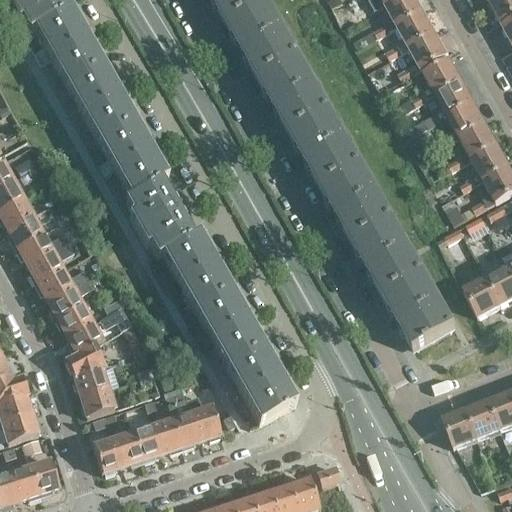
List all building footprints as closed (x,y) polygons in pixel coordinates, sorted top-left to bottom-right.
[(29,39),(34,36),(64,19),(64,18),(53,0),(1,0),(18,28),(21,26),(29,39)] [(268,6),(264,0),(209,0),(213,7),(217,5),(222,13),(217,15),(226,30),(268,6)] [(379,0),(385,11),(404,0),(379,0)] [(397,32),(423,18),(412,0),(404,0),(385,11),(392,23),(386,29),(390,37),(397,32)] [(511,0),(498,0),(488,6),(501,28),(511,21),(511,0)] [(299,61),(268,6),(226,30),(234,45),(239,42),(243,50),(239,52),(244,61),(248,59),(253,67),(248,70),(257,85),(299,61)] [(361,14),(366,22),(378,15),(374,8),(361,14)] [(34,36),(66,92),(101,72),(88,48),(88,42),(83,39),(69,16),(70,15),(70,14),(64,18),(64,19),(34,36)] [(402,58),(410,54),(435,40),(423,18),(397,32),(405,46),(398,51),(402,58)] [(511,25),(502,31),(511,48),(511,25)] [(358,55),(390,37),(386,29),(354,47),(358,55)] [(408,70),(409,73),(410,72),(414,80),(421,75),(422,76),(447,62),(435,40),(410,54),(416,66),(408,70)] [(390,66),(402,58),(398,51),(386,58),(390,66)] [(330,115),(299,61),(257,85),(265,99),(270,97),(275,105),(271,107),(276,116),(280,114),(284,122),(280,124),(288,139),(330,115)] [(436,101),(461,87),(449,65),(423,79),(430,91),(423,95),(424,98),(412,104),(412,105),(406,109),(390,118),(394,125),(411,115),(416,112),(428,105),(436,101)] [(66,92),(98,148),(133,128),(120,104),(120,99),(115,96),(101,72),(66,92)] [(410,72),(409,73),(398,79),(402,87),(414,80),(410,72)] [(368,78),(380,99),(387,95),(375,74),(368,78)] [(448,122),(473,108),(461,87),(436,101),(443,113),(435,118),(436,119),(441,127),(448,123),(448,122)] [(460,144),(485,130),(473,108),(448,122),(448,123),(454,134),(448,141),(452,148),(460,144)] [(361,170),(330,115),(288,139),(297,154),(301,151),(306,159),(302,161),(307,170),(311,168),(315,176),(311,179),(319,194),(361,170)] [(428,134),(441,127),(436,119),(424,127),(428,134)] [(424,137),(428,134),(424,127),(420,129),(424,137)] [(98,148),(130,204),(160,187),(161,188),(167,185),(166,184),(165,184),(152,161),(152,155),(147,152),(133,128),(98,148)] [(472,165),(497,151),(485,130),(460,144),(466,156),(461,159),(460,162),(465,170),(472,165)] [(440,155),(452,148),(448,141),(436,148),(440,155)] [(477,191),(484,187),(509,173),(497,151),(472,165),(478,177),(470,182),(471,184),(477,191)] [(452,177),(465,170),(460,162),(448,169),(452,177)] [(24,171),(28,178),(37,173),(33,166),(24,171)] [(0,190),(6,187),(7,188),(12,186),(2,168),(0,168),(0,190)] [(430,189),(452,177),(448,169),(426,181),(430,189)] [(393,224),(361,170),(319,194),(328,208),(332,206),(337,214),(333,216),(338,225),(342,222),(347,230),(342,233),(351,248),(393,224)] [(37,173),(28,178),(32,185),(41,180),(37,173)] [(511,178),(509,173),(484,187),(496,209),(511,199),(511,178)] [(464,198),(477,191),(471,184),(460,190),(464,198)] [(0,216),(22,204),(12,186),(7,188),(6,187),(0,190),(0,216)] [(157,264),(162,261),(192,244),(192,243),(179,220),(179,214),(174,212),(161,188),(160,187),(130,204),(125,207),(132,220),(129,222),(146,253),(150,251),(157,264)] [(448,206),(464,198),(460,190),(444,199),(448,206)] [(44,207),(48,213),(60,206),(56,199),(44,207)] [(2,229),(6,236),(17,230),(15,228),(26,222),(27,223),(31,221),(22,204),(0,216),(0,228),(1,230),(2,229)] [(472,212),(476,219),(488,212),(484,205),(472,212)] [(60,206),(48,213),(52,220),(64,213),(60,206)] [(502,210),(481,222),(485,229),(506,218),(502,210)] [(446,217),(454,231),(465,225),(457,211),(446,217)] [(9,245),(15,255),(42,240),(31,221),(27,223),(26,222),(15,228),(17,230),(6,236),(10,244),(9,245)] [(485,229),(481,222),(466,230),(470,238),(485,229)] [(424,279),(393,224),(351,248),(359,263),(363,260),(368,268),(364,270),(369,279),(373,277),(378,285),(373,287),(382,303),(424,279)] [(458,234),(444,242),(448,249),(463,241),(458,234)] [(162,261),(195,318),(230,298),(216,273),(216,267),(211,265),(198,241),(199,240),(198,239),(192,243),(192,244),(162,261)] [(22,265),(26,272),(37,266),(35,263),(46,258),(48,261),(68,250),(63,240),(47,249),(42,240),(15,255),(21,266),(22,265)] [(29,280),(35,291),(62,276),(57,268),(73,259),(68,250),(48,261),(46,258),(35,263),(37,266),(26,272),(30,279),(29,280)] [(487,283),(485,284),(500,311),(511,305),(511,281),(507,272),(494,279),(488,269),(482,273),(487,283)] [(42,301),(47,309),(56,304),(54,301),(62,297),(63,298),(88,285),(83,276),(67,285),(62,276),(35,291),(40,302),(42,301)] [(455,334),(424,279),(382,303),(390,317),(395,314),(399,322),(395,325),(400,334),(404,331),(409,339),(404,342),(413,358),(455,334)] [(500,311),(485,284),(463,296),(478,323),(500,311)] [(49,316),(54,327),(82,311),(76,302),(93,293),(88,285),(63,298),(62,297),(54,301),(56,304),(47,309),(50,315),(49,316)] [(195,318),(227,374),(262,354),(248,329),(248,324),(243,321),(230,298),(195,318)] [(103,313),(107,320),(120,313),(116,306),(103,313)] [(62,336),(66,343),(76,337),(75,334),(85,329),(86,330),(90,328),(82,311),(54,327),(60,337),(62,336)] [(120,313),(107,320),(111,327),(120,323),(124,320),(120,313)] [(68,351),(74,362),(75,363),(93,353),(102,348),(90,328),(86,330),(85,329),(75,334),(76,337),(66,343),(70,350),(68,351)] [(129,359),(133,366),(142,362),(146,360),(138,345),(134,348),(138,354),(129,359)] [(74,386),(101,376),(105,374),(93,353),(75,363),(74,362),(64,367),(74,386)] [(262,354),(227,374),(259,430),(257,430),(258,431),(296,410),(295,409),(294,409),(280,386),(281,380),(276,377),(262,354)] [(0,386),(11,382),(6,372),(7,370),(3,363),(1,363),(0,361),(0,386)] [(136,377),(139,384),(152,380),(149,372),(146,374),(136,377)] [(77,396),(79,404),(91,400),(90,397),(101,393),(102,395),(107,393),(101,376),(74,386),(72,389),(74,395),(77,396)] [(152,380),(139,384),(141,392),(155,388),(152,380)] [(0,410),(26,402),(27,401),(22,384),(14,387),(11,382),(0,386),(0,410)] [(91,400),(79,404),(82,411),(80,414),(82,420),(85,422),(86,424),(114,415),(107,393),(102,395),(101,393),(90,397),(91,400)] [(172,425),(171,425),(181,456),(193,453),(192,450),(202,447),(197,435),(194,436),(191,424),(192,423),(187,406),(185,407),(180,393),(163,399),(167,411),(172,425)] [(511,398),(489,407),(500,436),(511,431),(511,398)] [(0,410),(0,428),(1,430),(32,420),(31,418),(32,416),(30,409),(28,408),(26,402),(0,410)] [(197,402),(187,406),(192,423),(191,424),(194,436),(197,435),(202,447),(208,445),(209,447),(218,444),(218,442),(220,441),(211,412),(201,415),(197,402)] [(153,406),(144,409),(147,418),(156,416),(153,406)] [(489,407),(466,416),(477,445),(500,436),(489,407)] [(147,418),(144,409),(135,411),(138,421),(147,418)] [(477,445),(466,416),(442,425),(454,454),(477,445)] [(114,419),(105,422),(108,432),(117,429),(114,419)] [(32,420),(1,430),(7,451),(38,440),(37,437),(38,435),(36,428),(34,427),(32,420)] [(108,432),(105,422),(96,425),(99,434),(108,432)] [(171,425),(151,432),(153,436),(151,436),(155,449),(158,448),(162,460),(169,458),(170,460),(181,456),(171,425)] [(151,432),(132,438),(142,469),(154,465),(153,463),(162,460),(158,448),(155,449),(151,436),(153,436),(151,432)] [(132,438),(112,445),(114,449),(112,449),(116,462),(119,461),(123,473),(130,471),(131,473),(142,469),(132,438)] [(44,453),(41,443),(22,450),(24,455),(33,452),(34,456),(44,453)] [(114,449),(112,445),(92,451),(102,480),(104,479),(105,481),(115,478),(114,476),(123,473),(119,461),(116,462),(112,449),(114,449)] [(13,462),(10,454),(2,456),(5,464),(13,462)] [(49,466),(29,472),(39,503),(51,499),(50,497),(58,495),(49,466)] [(29,472),(10,479),(11,483),(10,483),(14,496),(17,495),(21,507),(27,505),(28,507),(39,503),(29,472)] [(317,480),(321,493),(339,488),(334,474),(317,480)] [(10,479),(0,481),(0,511),(11,511),(12,511),(11,510),(21,507),(17,495),(14,496),(10,483),(11,483),(10,479)] [(295,489),(289,491),(295,511),(316,511),(308,485),(305,486),(304,484),(295,487),(295,489)] [(276,495),(270,498),(274,511),(295,511),(289,491),(286,492),(285,490),(276,493),(276,495)] [(511,492),(498,497),(501,505),(511,501),(511,492)] [(257,502),(251,504),(253,511),(274,511),(270,498),(267,498),(266,496),(257,499),(257,502)] [(238,508),(231,510),(232,511),(253,511),(251,504),(248,505),(247,503),(238,506),(238,508)]
